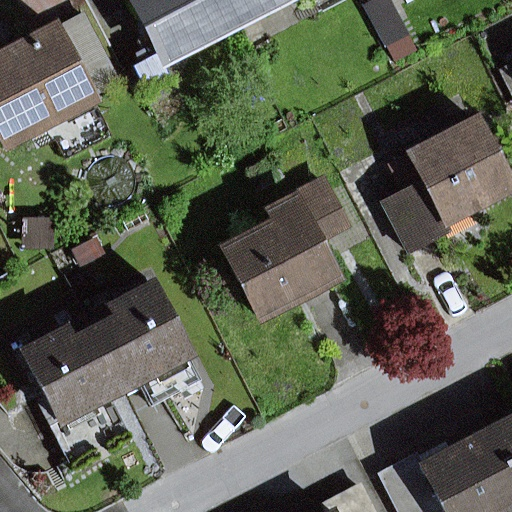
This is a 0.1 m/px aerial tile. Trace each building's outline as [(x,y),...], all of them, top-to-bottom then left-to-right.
[(189,108),(163,60),(234,23),(222,0),(129,0),(159,56),(132,70),(160,123),(189,108)] [(222,0),(234,23),(278,0),(315,0),(322,12),(345,0),(222,0)] [(376,0),(363,7),(384,44),(404,32),(386,0),(376,0)] [(0,142),(1,144),(117,84),(81,14),(0,55),(0,142)] [(511,64),(499,71),(511,96),(511,64)] [(407,252),(441,234),(436,224),(508,186),(491,153),(484,140),(474,121),(407,156),(420,183),(381,203),(407,252)] [(495,135),(484,140),(491,153),(502,147),(495,135)] [(248,173),(258,191),(280,178),(270,161),(248,173)] [(221,250),(256,317),(331,278),(311,240),(305,229),(337,212),(322,183),(267,211),(273,223),(221,250)] [(305,229),(311,240),(343,224),(337,212),(305,229)] [(186,355),(150,286),(85,320),(121,389),(136,381),(149,405),(194,382),(181,357),(186,355)] [(128,433),(108,395),(121,389),(85,320),(19,353),(74,460),(128,433)] [(511,420),(489,432),(511,476),(511,420)] [(511,511),(511,476),(489,432),(420,468),(414,458),(379,477),(397,511),(511,511)] [(372,511),(359,488),(322,507),(324,511),(372,511)]
